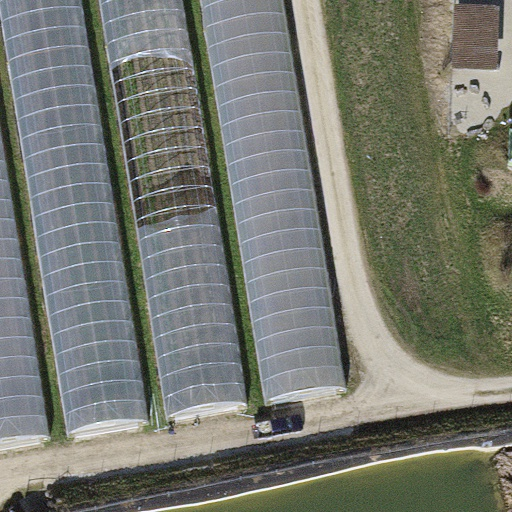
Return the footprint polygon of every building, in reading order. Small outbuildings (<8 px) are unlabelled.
[(0,0),(0,3),(70,437),(151,424),(82,0),(0,0)] [(100,0),(169,422),(249,409),(183,0),(100,0)] [(201,0),(267,405),(347,393),(284,0),(201,0)] [(501,12),(456,9),(453,71),(500,75),(501,12)] [(0,448),(52,441),(0,118),(0,448)]
